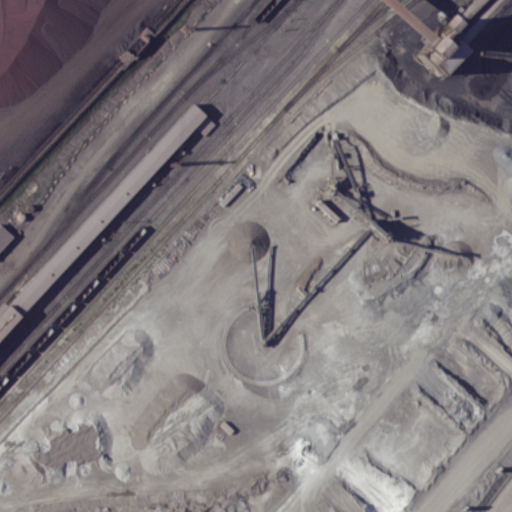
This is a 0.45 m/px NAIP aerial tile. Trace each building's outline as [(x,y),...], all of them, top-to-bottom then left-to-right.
[(389,0),(426,34),(420,41),(375,0),(389,0)] [(489,0),(451,37),(456,42),(499,0),(489,0)] [(470,0),(451,21),(458,29),(485,0),(470,0)] [(439,12),(451,21),(443,31),(451,37),(456,42),(463,48),(436,78),(409,54),(420,41),(426,34),(434,25),(431,22),(439,12)] [(0,312),(181,114),(190,103),(196,109),(213,124),(203,134),(193,125),(0,336),(0,312)] [(0,224),(13,236),(0,249),(0,224)]
